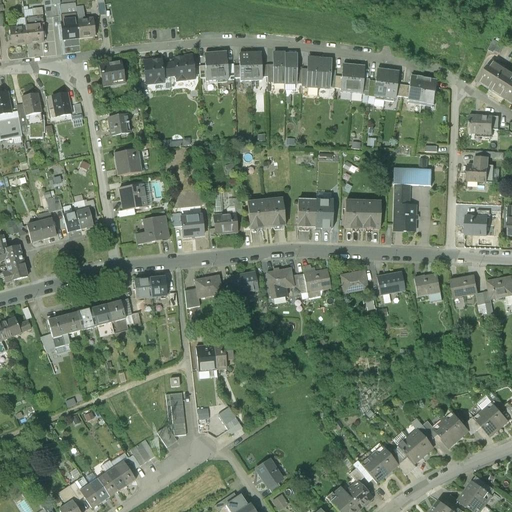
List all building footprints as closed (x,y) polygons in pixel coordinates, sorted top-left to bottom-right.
[(43,0),(46,21),(58,20),(55,0),(43,0)] [(96,0),(99,18),(105,18),(102,0),(96,0)] [(42,20),(41,11),(31,12),(32,21),(42,20)] [(92,23),(76,24),(78,42),(94,40),(92,23)] [(62,44),(78,42),(76,24),(61,26),(62,44)] [(11,50),(26,49),(25,31),(24,30),(9,32),(11,50)] [(41,30),(25,31),(26,49),(43,47),(41,30)] [(494,42),(489,52),(494,55),(495,53),(500,55),(505,46),(500,43),(499,45),(494,42)] [(285,53),(273,53),(273,67),(273,85),(285,85),(285,54),(285,53)] [(226,54),(215,55),(216,83),(227,82),(226,66),(226,54)] [(296,54),(285,54),(285,85),(285,86),(296,86),(296,69),(296,54)] [(206,83),(216,83),(215,55),(204,56),(205,68),(205,80),(206,83)] [(239,83),(250,83),(249,55),(239,55),(239,68),(239,80),(239,83)] [(259,55),(249,55),(250,83),(260,83),(260,79),(260,67),(259,55)] [(192,57),(173,60),(174,64),(176,78),(176,83),(195,81),(192,57)] [(306,89),(317,90),(319,60),(319,59),(308,58),(307,71),(306,89)] [(161,60),(142,63),(145,86),(163,83),(163,80),(161,65),(161,60)] [(329,61),(319,60),(317,90),(327,90),(328,72),(329,61)] [(120,63),(98,66),(101,87),(124,84),(120,63)] [(480,84),(504,100),(511,87),(511,74),(494,63),(480,84)] [(163,80),(176,78),(174,64),(161,65),(163,80)] [(340,94),(351,95),(353,68),(342,67),(341,79),(340,91),(340,94)] [(364,69),(353,68),(351,95),(362,96),(363,80),(364,69)] [(373,99),(384,100),(387,72),(377,71),(375,84),(373,99)] [(327,90),(334,90),(335,78),(335,73),(328,72),(327,90)] [(398,74),(387,72),(384,100),(395,101),(395,98),(397,86),(398,74)] [(407,102),(421,105),(424,81),(410,79),(409,88),(407,100),(407,102)] [(438,83),(424,81),(421,105),(434,107),(438,83)] [(6,95),(0,96),(0,116),(10,115),(6,95)] [(66,95),(52,98),(54,111),(56,119),(70,116),(66,95)] [(37,96),(22,99),(23,107),(25,117),(41,114),(37,96)] [(17,113),(18,119),(25,117),(23,107),(16,108),(17,113)] [(10,115),(0,116),(0,122),(18,119),(17,113),(10,115)] [(43,117),(41,117),(41,114),(25,117),(27,126),(27,128),(29,128),(29,140),(43,140),(43,135),(44,135),(44,122),(43,122),(43,117)] [(27,126),(25,117),(18,119),(19,128),(27,126)] [(127,117),(108,120),(111,138),(130,135),(127,117)] [(469,117),(468,135),(490,136),(491,131),(498,131),(498,119),(469,117)] [(0,122),(0,142),(21,138),(19,128),(18,119),(0,122)] [(34,149),(32,142),(24,144),(25,149),(28,150),(34,149)] [(138,153),(115,156),(118,178),(141,175),(138,153)] [(468,165),(467,182),(486,183),(488,158),(475,157),(474,165),(468,165)] [(236,172),(234,164),(225,167),(227,174),(236,172)] [(394,171),(393,186),(409,187),(432,188),(432,172),(394,171)] [(409,207),(409,187),(393,186),(392,234),(414,234),(414,222),(417,222),(417,218),(414,218),(415,207),(409,207)] [(119,191),(123,212),(147,208),(143,187),(119,191)] [(58,197),(46,201),(49,213),(61,210),(58,197)] [(240,200),(234,200),(235,216),(242,216),(240,200)] [(281,201),(264,203),(266,229),(284,227),(281,201)] [(73,204),(76,214),(85,212),(83,202),(73,204)] [(296,229),(314,230),(314,202),(297,202),(296,229)] [(332,203),(314,202),(314,230),(332,230),(332,203)] [(249,231),(266,229),(264,203),(246,205),(249,231)] [(379,231),(379,204),(344,204),(344,230),(379,231)] [(91,220),(97,218),(93,206),(88,207),(91,220)] [(180,208),(180,215),(181,217),(189,216),(188,207),(180,208)] [(85,212),(76,214),(80,231),(92,227),(88,211),(85,212)] [(68,234),(80,231),(76,214),(63,217),(68,234)] [(172,228),(182,227),(181,217),(180,215),(171,216),(172,228)] [(182,227),(183,237),(203,235),(201,215),(189,216),(181,217),(182,227)] [(214,230),(215,235),(236,234),(235,216),(213,218),(214,230)] [(467,217),(466,235),(486,236),(487,226),(487,218),(476,217),(467,217)] [(136,236),(137,246),(168,241),(164,218),(143,222),(145,235),(136,236)] [(10,236),(18,234),(15,225),(14,221),(7,223),(10,236)] [(51,221),(39,224),(43,240),(55,237),(51,221)] [(19,237),(29,235),(27,227),(22,228),(21,223),(15,225),(18,234),(19,237)] [(31,243),(43,240),(39,224),(27,227),(29,235),(31,243)] [(5,261),(7,268),(23,263),(19,247),(7,250),(3,237),(0,237),(0,261),(0,262),(5,261)] [(23,263),(7,268),(8,273),(3,274),(5,284),(27,278),(23,263)] [(273,272),(266,273),(271,299),(287,296),(286,289),(292,288),(294,287),(292,276),(291,269),(279,271),(279,269),(273,270),(273,272)] [(303,274),(303,275),(307,293),(319,291),(331,289),(327,270),(315,272),(314,272),(303,274)] [(364,272),(341,276),(344,294),(368,289),(364,272)] [(253,274),(230,279),(233,296),(256,292),(253,274)] [(400,274),(376,278),(379,296),(403,291),(400,274)] [(294,296),(301,294),(298,276),(297,275),(292,276),(294,287),(292,288),(294,296)] [(303,275),(298,276),(301,294),(307,293),(303,275)] [(437,275),(413,279),(416,297),(432,294),(432,295),(441,294),(437,275)] [(219,276),(194,281),(196,290),(198,299),(222,294),(219,276)] [(473,277),(449,281),(453,301),(461,299),(461,298),(476,295),(473,277)] [(511,277),(488,282),(490,292),(491,300),(511,295),(511,277)] [(164,278),(149,279),(151,299),(166,297),(164,278)] [(136,300),(151,299),(149,279),(134,280),(136,300)] [(200,308),(198,299),(196,290),(185,292),(186,310),(200,308)] [(477,295),(479,305),(486,304),(484,293),(477,295)] [(176,307),(175,295),(168,295),(169,308),(176,307)] [(371,298),(362,299),(363,310),(372,309),(371,298)] [(127,301),(119,303),(124,320),(126,326),(132,324),(131,315),(127,301)] [(119,303),(105,306),(110,324),(124,320),(119,303)] [(487,313),(486,304),(479,305),(480,314),(487,313)] [(95,328),(110,324),(105,306),(90,310),(95,328)] [(80,332),(95,328),(90,310),(76,314),(80,332)] [(76,314),(61,318),(66,335),(80,332),(76,314)] [(138,314),(131,315),(132,324),(133,328),(140,326),(138,314)] [(51,339),(66,335),(61,318),(47,322),(50,335),(51,339)] [(6,340),(20,335),(17,326),(14,319),(0,325),(6,340)] [(126,326),(124,320),(110,324),(113,336),(127,332),(126,326)] [(26,323),(17,326),(20,335),(30,331),(26,323)] [(55,352),(54,350),(51,339),(50,335),(40,339),(46,355),(55,352)] [(69,346),(66,335),(51,339),(54,350),(69,346)] [(232,344),(224,345),(225,360),(233,359),(232,344)] [(224,345),(213,346),(216,370),(226,369),(225,360),(224,345)] [(206,371),(216,370),(213,346),(203,347),(206,371)] [(179,388),(178,379),(170,380),(170,389),(179,388)] [(181,396),(164,398),(168,428),(169,428),(170,434),(173,433),(174,439),(186,437),(181,396)] [(492,401),(493,403),(499,410),(502,407),(495,398),(492,401)] [(493,403),(483,411),(499,429),(508,421),(499,410),(493,403)] [(511,417),(511,408),(510,406),(511,406),(508,403),(503,408),(511,417)] [(489,437),(499,429),(483,411),(474,418),(474,419),(481,427),(489,437)] [(80,418),(83,423),(92,418),(90,413),(80,418)] [(452,414),(443,422),(458,440),(468,432),(463,426),(452,414)] [(76,416),(72,419),(75,426),(80,423),(76,416)] [(473,417),(468,421),(476,431),(481,427),(474,419),(474,418),(473,417)] [(246,433),(235,418),(224,426),(234,441),(246,433)] [(411,423),(414,426),(416,431),(417,431),(422,426),(423,426),(417,419),(411,423)] [(471,436),(476,431),(468,421),(463,426),(468,432),(471,436)] [(423,426),(422,426),(433,439),(437,435),(433,430),(434,429),(427,422),(423,426)] [(448,448),(458,440),(443,422),(434,429),(433,430),(437,435),(448,448)] [(428,443),(433,439),(422,426),(417,431),(428,443)] [(167,429),(156,437),(162,446),(168,454),(179,446),(174,439),(170,434),(167,429)] [(416,431),(407,439),(423,457),(433,449),(428,443),(417,431),(416,431)] [(414,465),(423,457),(407,439),(398,447),(402,452),(407,458),(414,465)] [(132,456),(122,462),(130,473),(155,457),(144,442),(129,452),(132,456)] [(381,447),(370,456),(386,475),(397,466),(392,460),(381,447)] [(397,466),(407,458),(402,452),(392,460),(397,466)] [(376,484),(386,475),(370,456),(360,465),(365,471),(376,484)] [(272,461),(255,472),(268,492),(285,481),(272,461)] [(122,462),(114,468),(126,486),(134,481),(130,473),(122,462)] [(356,469),(360,474),(365,471),(360,465),(357,462),(353,465),(356,469)] [(117,492),(126,486),(114,468),(105,474),(117,492)] [(357,482),(358,483),(364,478),(360,474),(356,469),(350,474),(357,482)] [(109,498),(117,492),(105,474),(97,479),(109,498)] [(474,476),(470,482),(490,496),(494,490),(474,476)] [(100,503),(109,498),(97,479),(88,485),(100,503)] [(469,481),(462,490),(483,505),(490,496),(470,482),(469,481)] [(357,482),(344,493),(359,510),(371,499),(358,483),(357,482)] [(73,505),(83,498),(79,491),(74,484),(58,494),(65,506),(71,502),(73,505)] [(91,509),(100,503),(88,485),(79,491),(83,498),(91,509)] [(337,511),(355,511),(359,510),(344,493),(341,489),(327,500),(334,507),(337,511)] [(473,511),(478,511),(483,505),(462,490),(456,500),(463,505),(473,511)] [(288,505),(282,495),(272,502),(279,511),(288,505)] [(459,510),(463,505),(456,500),(449,495),(445,500),(459,510)] [(252,511),(242,498),(226,509),(228,511),(252,511)] [(451,511),(436,501),(428,511),(451,511)] [(65,506),(58,510),(59,511),(78,511),(73,505),(71,502),(65,506)]
